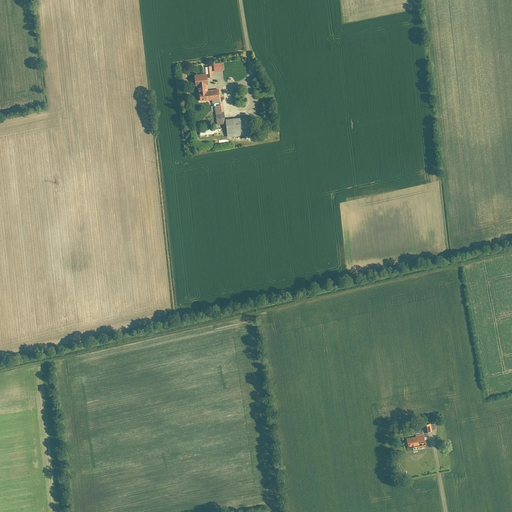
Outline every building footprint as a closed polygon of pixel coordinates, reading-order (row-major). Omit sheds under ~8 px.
[(200,102),(211,101),(211,104),(220,104),(219,90),(207,91),(207,86),(207,76),(194,77),(195,87),(197,87),(198,94),(199,94),(200,102)] [(260,96),(259,99),(261,103),(266,104),(269,103),(271,101),(271,97),(269,94),(266,92),(262,93),(260,96)] [(214,107),(215,125),(225,125),(223,106),(214,107)] [(226,120),(227,138),(254,135),(252,117),(226,120)] [(431,425),(422,426),(424,434),(432,433),(432,431),(431,425)] [(407,438),(408,448),(425,446),(424,436),(407,438)]
